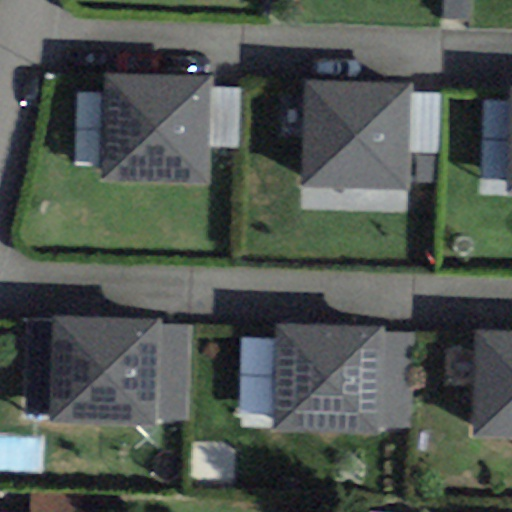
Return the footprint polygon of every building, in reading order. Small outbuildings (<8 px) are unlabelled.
[(468,21),(468,0),(442,0),(442,20),(468,21)] [(209,77),(103,75),(100,181),(207,184),(208,147),(209,90),(209,77)] [(412,84),(304,82),(302,187),(409,189),(410,155),(411,95),(412,84)] [(242,91),(209,90),(208,147),(241,148),(242,91)] [(442,96),(411,95),(410,155),(441,156),(442,96)] [(159,326),(159,319),(50,316),(47,424),(156,427),(156,421),(159,326)] [(384,328),(273,325),(271,434),(381,437),(381,428),(383,334),(384,328)] [(159,326),(156,421),(186,422),(189,327),(159,326)] [(511,332),(473,332),(471,437),(511,437),(511,332)] [(383,334),(381,428),(415,429),(417,335),(383,334)] [(81,511),(81,495),(28,494),(27,511),(81,511)]
